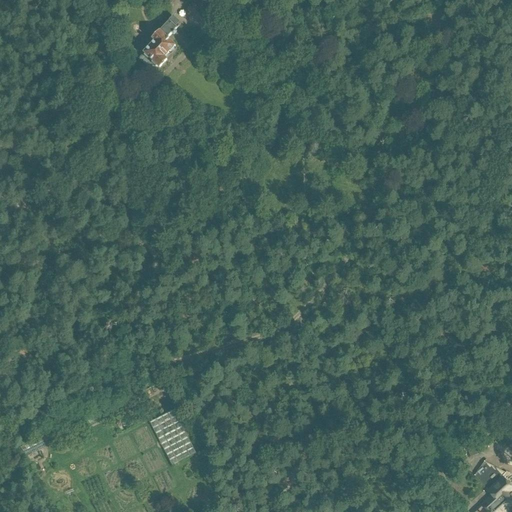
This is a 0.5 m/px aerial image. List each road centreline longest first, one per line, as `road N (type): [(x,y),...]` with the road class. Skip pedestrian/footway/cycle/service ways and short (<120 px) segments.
road 1 (track): [(433,13),(433,52),(334,286)]
road 2 (track): [(301,316),(96,392),(67,407),(73,416)]
